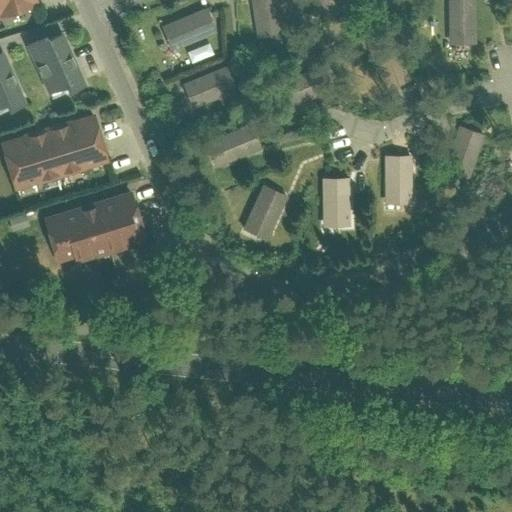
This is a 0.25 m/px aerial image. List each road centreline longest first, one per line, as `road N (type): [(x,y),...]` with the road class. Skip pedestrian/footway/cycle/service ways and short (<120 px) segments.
road 1 (residential): [(511,221),(348,292),(280,298),(212,272),(172,229),(87,11)]
road 2 (tertiary): [(511,400),(0,345)]
road 3 (residential): [(510,68),(353,135)]
